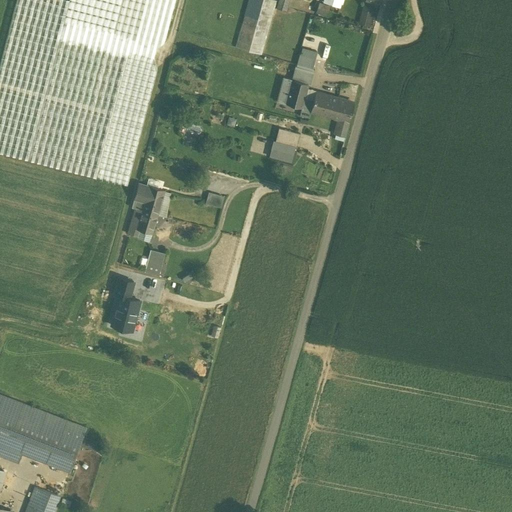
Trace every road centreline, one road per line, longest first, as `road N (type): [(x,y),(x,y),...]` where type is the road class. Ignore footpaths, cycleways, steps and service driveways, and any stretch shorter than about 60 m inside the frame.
road 1 (unclassified): [(393,0),(251,511)]
road 2 (track): [(170,244),(213,244),(226,205),(249,185),(337,204)]
